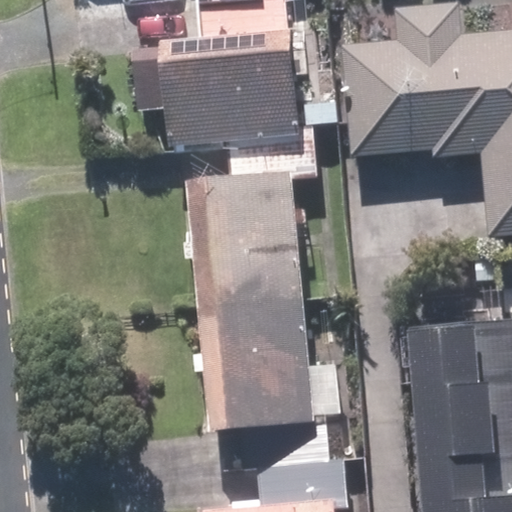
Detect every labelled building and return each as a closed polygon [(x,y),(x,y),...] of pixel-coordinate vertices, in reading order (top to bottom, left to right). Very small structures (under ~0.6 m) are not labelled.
[(209,10),(212,45),(176,48),(186,150),(237,145),(239,183),(324,175),(319,130),(313,130),(304,37),(297,36),(293,2),(209,10)] [(361,29),(363,48),(353,49),(362,160),(443,153),(444,162),(492,158),(498,241),(511,240),(511,37),(471,41),(468,10),(405,15),(406,25),(361,29)] [(239,183),(200,186),(211,312),(315,302),(304,183),(324,180),(324,175),(239,183)] [(504,262),(481,263),(482,284),(506,282),(504,262)] [(315,302),(211,312),(223,436),(249,434),(253,474),(269,472),(338,466),(333,414),(326,416),(315,302)] [(511,511),(511,326),(422,333),(437,511),(511,511)] [(257,511),(343,511),(339,468),(323,469),(253,475),(257,511)]
